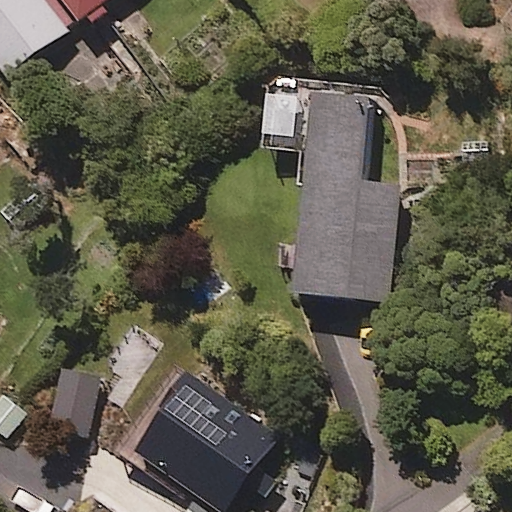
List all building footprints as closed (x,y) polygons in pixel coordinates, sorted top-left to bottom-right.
[(73,38),(43,0),(0,0),(0,63),(15,82),(73,38)] [(124,0),(66,0),(88,28),(124,0)] [(422,0),(371,0),(388,24),(422,0)] [(378,103),(274,100),(273,155),(315,156),(311,304),(403,306),(407,187),(375,186),(378,103)] [(105,380),(69,372),(54,439),(91,447),(105,380)] [(240,511),(288,439),(200,382),(172,425),(147,464),(220,511),(240,511)]
